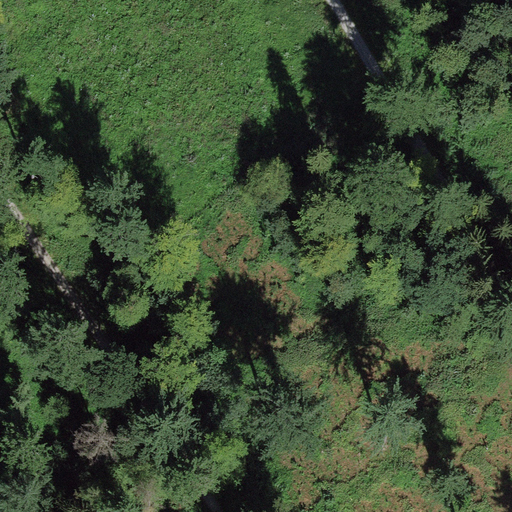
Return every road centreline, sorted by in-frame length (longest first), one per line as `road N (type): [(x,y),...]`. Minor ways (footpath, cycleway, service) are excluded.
road 1 (track): [(192,511),(119,365),(0,198)]
road 2 (track): [(334,0),(511,304)]
